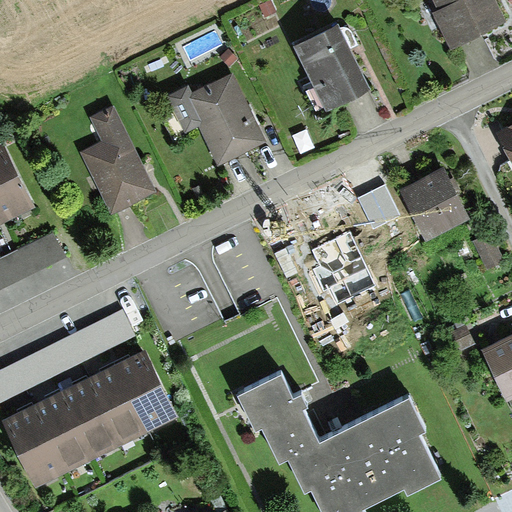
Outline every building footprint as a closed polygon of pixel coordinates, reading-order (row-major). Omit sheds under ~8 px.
[(496,0),(434,0),(439,10),(433,13),(451,48),(507,20),(496,0)] [(372,90),(340,24),(295,46),(328,112),(372,90)] [(266,142),(231,74),(193,93),(188,84),(165,95),(185,134),(200,126),(219,166),(266,142)] [(156,191),(112,105),(90,116),(103,141),(81,152),(112,213),(156,191)] [(511,126),(499,134),(511,159),(511,126)] [(0,148),(0,216),(3,223),(33,209),(4,146),(0,148)] [(444,168),(401,188),(426,241),(469,221),(444,168)] [(386,185),(358,199),(372,228),(400,214),(386,185)] [(50,232),(0,257),(0,289),(63,258),(50,232)] [(489,233),(475,240),(488,268),(503,261),(489,233)] [(349,234),(314,252),(321,266),(313,270),(324,291),(330,288),(337,303),(375,284),(349,234)] [(123,309),(0,369),(0,402),(136,335),(123,309)] [(472,321),(449,330),(456,347),(479,338),(472,321)] [(511,332),(484,346),(510,400),(511,399),(511,332)] [(146,355),(118,368),(149,430),(176,417),(146,355)] [(88,383),(119,445),(149,430),(118,368),(88,383)] [(280,368),(237,389),(254,425),(261,421),(278,456),(287,451),(303,484),(313,479),(328,511),(352,511),(362,507),(358,499),(402,477),(405,485),(438,469),(417,424),(426,420),(411,389),(354,416),(318,434),(301,399),(307,396),(302,385),(291,391),(280,368)] [(60,397),(91,459),(119,445),(88,383),(60,397)] [(32,410),(63,472),(91,459),(60,397),(32,410)] [(63,472),(32,410),(5,424),(35,486),(63,472)]
